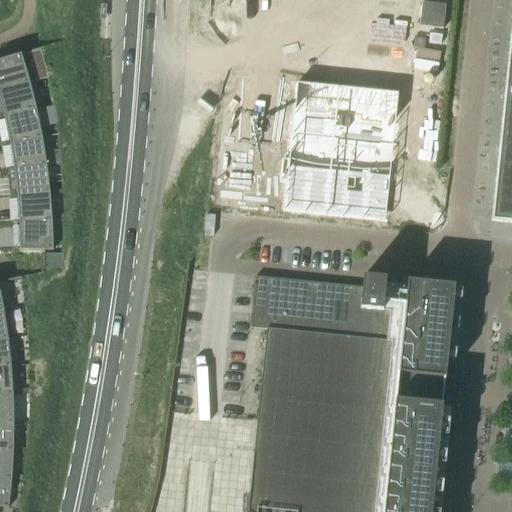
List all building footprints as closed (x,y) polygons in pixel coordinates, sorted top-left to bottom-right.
[(511,9),(491,221),(511,223),(511,9)] [(7,59),(5,55),(0,56),(0,90),(28,82),(20,54),(7,59)] [(283,157),(280,182),(286,182),(284,210),(387,220),(400,91),(296,81),(289,158),(283,157)] [(28,82),(0,90),(0,103),(3,117),(35,110),(28,82)] [(35,110),(3,117),(9,143),(41,137),(35,110)] [(41,137),(9,143),(13,170),(46,165),(41,137)] [(46,165),(13,170),(16,196),(49,193),(46,165)] [(49,193),(16,196),(18,223),(51,222),(49,193)] [(51,222),(18,223),(19,250),(52,250),(51,222)] [(431,511),(455,286),(363,276),(362,288),(255,277),(250,328),(266,330),(247,511),(431,511)] [(7,339),(0,339),(0,367),(11,367),(7,339)] [(11,367),(0,367),(0,395),(13,395),(11,367)] [(13,395),(0,395),(0,423),(13,423),(13,395)] [(13,423),(0,423),(0,450),(13,452),(13,423)] [(13,452),(0,450),(0,478),(11,480),(13,452)] [(11,480),(0,478),(0,506),(8,508),(11,480)]
